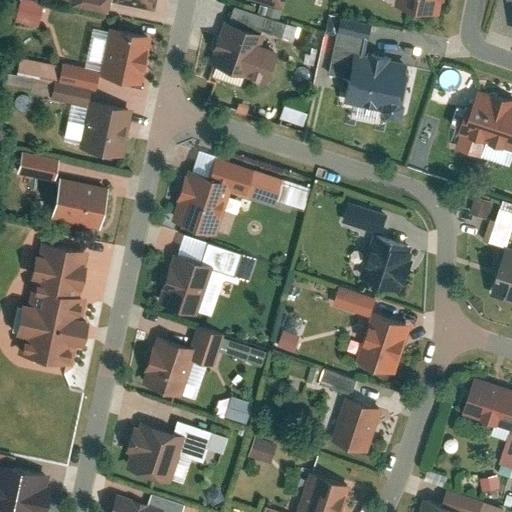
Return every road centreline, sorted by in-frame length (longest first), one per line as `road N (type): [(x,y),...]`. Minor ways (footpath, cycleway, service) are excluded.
road 1 (residential): [(167,102),(80,511)]
road 2 (residential): [(167,102),(406,184),(443,212),(447,331)]
road 3 (residential): [(447,331),(382,511)]
